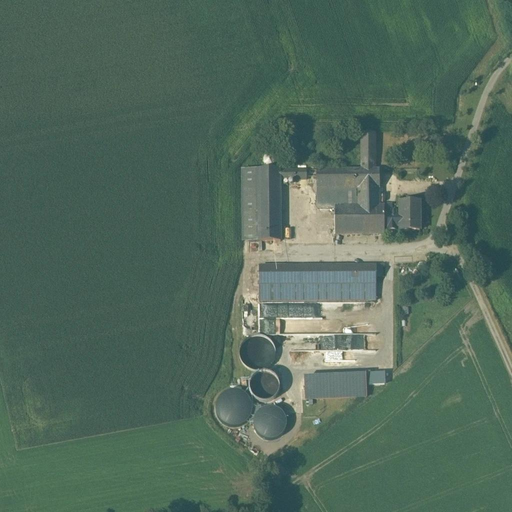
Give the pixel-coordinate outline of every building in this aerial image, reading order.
[(374,134),(361,134),(362,170),(316,170),(316,190),(358,190),(358,207),(335,207),(334,235),(376,235),(380,206),(379,170),(375,170),(374,134)] [(280,180),(280,170),(279,169),(258,170),(259,242),(280,242),(280,180)] [(259,242),(258,170),(242,170),(243,242),(259,242)] [(306,170),(280,170),(280,180),(306,180),(306,170)] [(358,190),(316,190),(317,207),(335,207),(358,207),(358,190)] [(396,213),(384,213),(384,206),(380,206),(376,235),(384,235),(384,231),(400,230),(400,232),(419,232),(419,215),(423,215),(423,204),(419,204),(419,203),(400,203),(400,215),(396,216),(396,213)] [(291,267),(259,267),(259,286),(291,285),(291,267)] [(342,267),(291,267),(291,285),(259,286),(259,302),(376,301),(376,285),(342,285),(342,267)] [(376,267),(342,267),(342,285),(376,285),(376,267)] [(377,332),(369,323),(358,332),(366,341),(377,332)] [(257,334),(252,334),(249,336),(247,337),(245,338),(243,340),(241,343),(240,345),(240,347),(239,348),(239,350),(239,353),(239,355),(239,357),(240,359),(241,361),(242,363),(244,365),(245,367),(247,368),(249,369),(251,370),(255,371),(258,371),(262,371),(264,370),(266,369),(268,368),(270,367),(272,365),(273,363),(274,362),(275,360),(276,358),(276,356),(276,354),(276,352),(276,350),(276,348),(275,346),(275,345),(273,342),(272,340),(270,339),(269,337),(267,336),(265,335),(263,335),(260,334),(257,334)] [(375,351),(362,351),(362,364),(374,365),(375,351)] [(307,400),(372,398),(372,386),(392,385),(391,372),(384,372),(384,367),(323,369),(323,377),(306,377),(307,400)] [(269,373),(267,373),(264,373),(262,373),(260,374),(258,375),(256,376),(254,377),(253,378),(252,380),(251,383),(250,384),(250,385),(250,388),(250,390),(250,392),(251,393),(251,394),(252,396),(254,398),(256,400),(258,401),(259,402),(262,403),(265,403),(268,402),(270,402),(272,401),(275,399),(276,397),(278,395),(279,393),(279,392),(280,390),(280,387),(279,385),(279,384),(279,383),(278,381),(277,380),(276,378),(274,376),(273,375),(271,374),(269,373)] [(232,392),(228,393),(225,394),(223,395),(221,397),(219,398),(217,401),(216,403),(215,405),(215,406),(214,408),(214,411),(214,413),(215,415),(215,417),(216,419),(217,421),(219,423),(221,425),(222,426),(224,427),(227,429),(231,429),(234,430),(238,429),(240,428),(242,427),(244,426),(246,425),(247,423),(248,421),(249,420),(250,418),(251,416),(252,414),(252,412),(252,410),(252,408),(251,406),(251,404),(250,403),(249,400),(247,398),(246,397),(244,396),(243,395),(241,394),(239,393),(236,392),(232,392)] [(273,409),(272,409),(269,408),(267,409),(264,409),(263,410),(261,411),(259,413),(258,414),(257,416),(256,418),(255,419),(255,421),(255,424),(255,426),(255,427),(256,429),(256,430),(257,432),(259,434),(261,435),(262,437),(264,437),(267,438),(270,438),(273,438),(275,437),(277,436),(280,435),(281,433),(283,431),(284,429),(284,427),(284,426),(285,423),(284,421),(284,419),(284,418),(283,417),(282,415),(281,413),(279,412),(277,411),(276,410),(273,409)]
